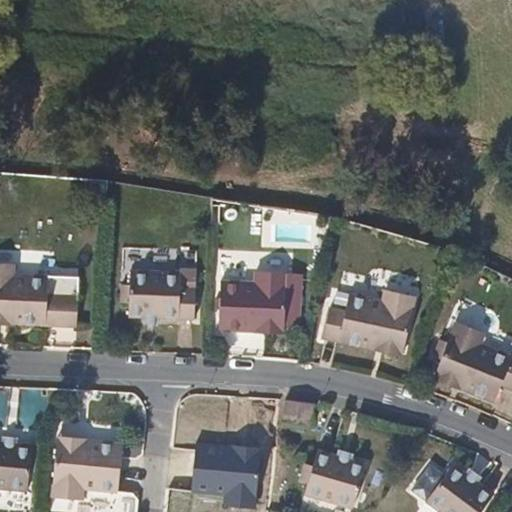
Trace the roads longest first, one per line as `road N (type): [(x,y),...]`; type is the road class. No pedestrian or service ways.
road 1 (residential): [(511,446),(390,396),(295,376),(161,369)]
road 2 (residential): [(161,369),(0,361)]
road 3 (residential): [(161,369),(152,511)]
